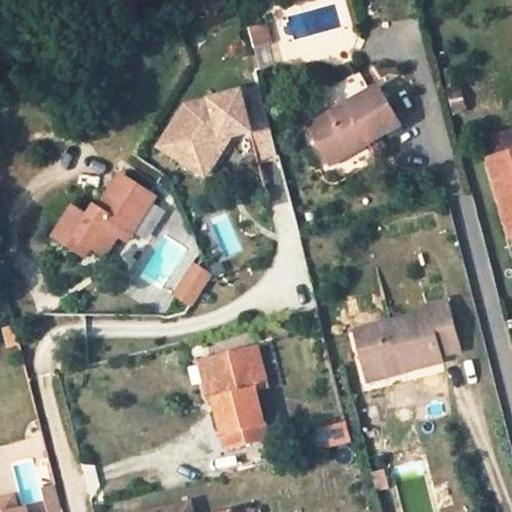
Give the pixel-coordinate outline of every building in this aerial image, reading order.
[(266,18),(254,24),(260,44),(275,37),(266,18)] [(465,72),(462,52),(451,56),(455,74),(465,72)] [(370,144),(374,151),(408,131),(386,93),(377,97),(366,78),(337,94),(349,115),(317,133),(336,163),(370,144)] [(174,135),(200,153),(214,146),(226,127),(227,127),(242,125),(278,119),(269,83),(200,98),(174,135)] [(450,89),(454,114),(469,112),(464,86),(450,89)] [(215,163),(242,125),(227,127),(226,127),(214,146),(200,153),(215,163)] [(500,162),(494,164),(511,227),(511,140),(496,145),(500,162)] [(87,194),(68,222),(84,232),(90,223),(93,226),(105,233),(119,242),(132,222),(138,213),(147,218),(170,183),(135,161),(113,195),(109,193),(103,203),(87,194)] [(141,227),(147,218),(138,213),(132,222),(141,227)] [(84,232),(99,243),(105,233),(93,226),(90,223),(84,232)] [(217,255),(201,245),(187,267),(202,277),(217,255)] [(162,292),(172,275),(155,265),(145,282),(162,292)] [(181,275),(196,285),(202,277),(187,267),(181,275)] [(423,310),(353,328),(363,364),(398,357),(400,368),(436,358),(434,352),(453,347),(441,298),(422,302),(423,310)] [(250,355),(211,367),(224,409),(216,411),(231,458),(272,446),(257,399),(262,396),(250,355)] [(400,368),(398,357),(363,364),(379,364),(400,368)] [(511,417),(511,370),(500,374),(511,417)] [(335,446),(351,444),(349,423),(332,425),(335,446)] [(395,451),(381,455),(387,477),(401,472),(395,451)] [(100,493),(98,464),(83,465),(85,494),(100,493)] [(48,506),(43,507),(44,511),(60,511),(53,489),(45,492),(48,506)] [(188,511),(185,500),(147,511),(229,511),(227,504),(202,511),(188,511)]
